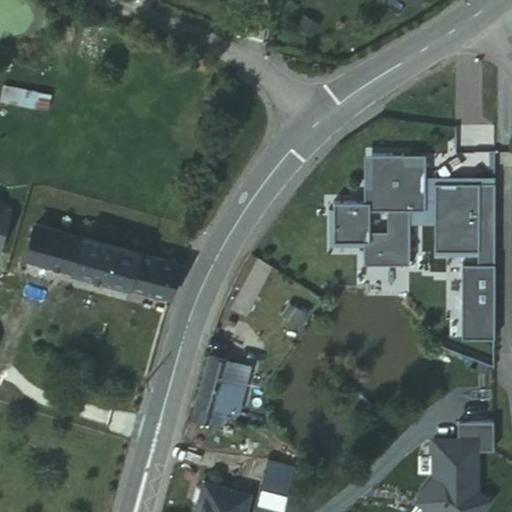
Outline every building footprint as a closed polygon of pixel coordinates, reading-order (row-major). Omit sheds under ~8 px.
[(398,0),(408,9),(416,0),(398,0)] [(322,31),(308,23),(299,35),(313,44),(322,31)] [(410,227),(411,213),(426,214),(426,187),(427,168),(406,168),(406,158),(373,158),(373,190),(366,190),(366,206),(335,206),(335,245),(365,245),(365,263),(410,264),(410,227)] [(426,214),(411,213),(410,227),(436,228),(436,224),(443,224),(443,216),(436,216),(436,187),(426,187),(426,214)] [(482,343),(495,343),(495,224),(480,224),(480,187),(436,187),(436,216),(443,216),(443,224),(436,224),(436,228),(436,245),(448,246),(448,255),(479,255),(479,268),(463,268),(463,326),(482,326),(482,343)] [(495,187),(480,187),(480,224),(495,224),(495,187)] [(277,219),(257,259),(286,273),(305,233),(277,219)] [(180,268),(36,231),(27,262),(170,299),(180,268)] [(448,246),(436,245),(436,255),(448,255),(448,246)] [(203,409),(222,415),(234,364),(238,349),(220,345),(203,409)] [(234,364),(222,415),(231,418),(241,385),(254,388),(263,356),(238,349),(234,364)] [(474,441),(433,441),(432,476),(416,503),(428,511),(479,511),(487,501),(475,493),(474,441)] [(209,488),(202,511),(250,511),(254,500),(209,488)]
